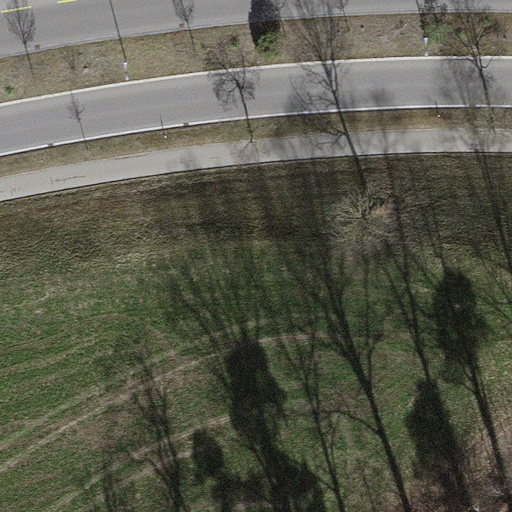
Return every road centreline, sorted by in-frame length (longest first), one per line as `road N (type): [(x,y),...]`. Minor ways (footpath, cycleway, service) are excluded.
road 1 (secondary): [(0,132),(190,100),(511,83)]
road 2 (secondary): [(271,0),(0,37)]
